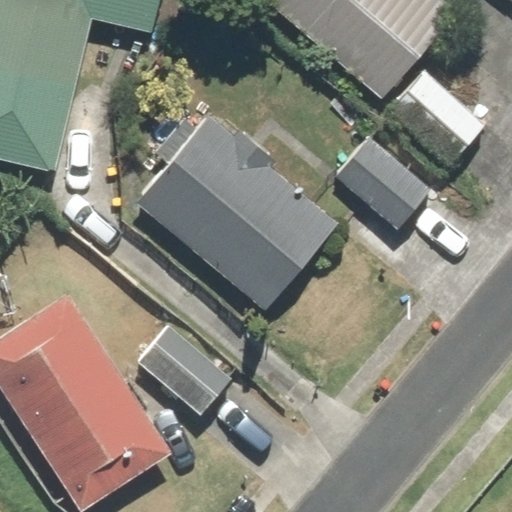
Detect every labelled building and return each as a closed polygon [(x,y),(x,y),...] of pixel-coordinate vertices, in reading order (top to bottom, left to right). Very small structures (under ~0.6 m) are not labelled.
[(0,0),(0,64),(80,83),(98,0),(0,0)] [(461,0),(271,0),(384,94),(463,1),(461,0)] [(488,125),(430,67),(394,102),(451,161),(488,125)] [(36,109),(0,98),(0,154),(22,161),(36,109)] [(214,108),(138,197),(266,305),(342,216),(214,108)] [(432,184),(376,132),(338,172),(394,224),(432,184)] [(76,287),(0,334),(0,367),(85,504),(176,448),(76,287)] [(237,379),(171,318),(138,353),(205,414),(237,379)] [(11,511),(0,494),(0,511),(11,511)]
